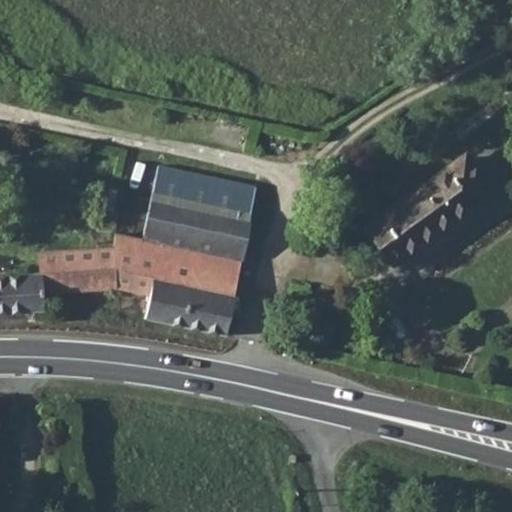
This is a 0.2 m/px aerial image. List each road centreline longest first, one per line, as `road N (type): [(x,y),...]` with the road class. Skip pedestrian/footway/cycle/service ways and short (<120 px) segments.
road 1 (residential): [(248,387),(288,172),(0,116)]
road 2 (unknown): [(288,172),(332,155),(449,74),(511,45)]
road 3 (primary): [(0,359),(88,359),(248,387)]
road 4 (primary): [(511,446),(324,402)]
